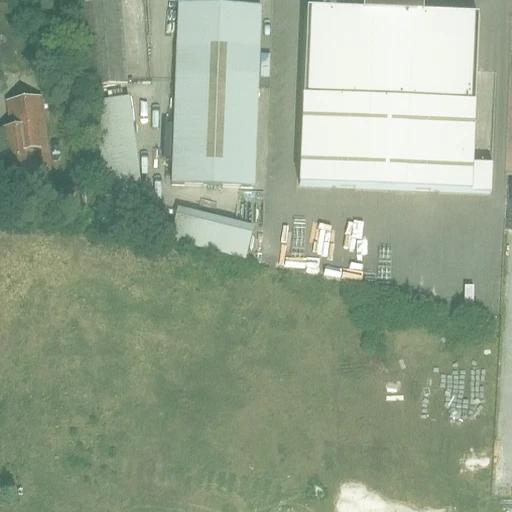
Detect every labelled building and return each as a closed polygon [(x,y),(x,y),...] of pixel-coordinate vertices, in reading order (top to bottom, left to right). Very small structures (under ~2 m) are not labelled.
[(89,84),(123,82),(116,0),(111,0),(82,2),(89,84)] [(260,8),(178,5),(171,186),(253,189),(260,8)] [(382,12),(362,6),(362,12),(307,10),(299,187),(490,195),(492,164),(472,163),(478,17),(422,15),(422,8),(402,13),(402,23),(382,22),(382,12)] [(126,96),(90,101),(105,221),(142,216),(126,96)] [(38,186),(50,184),(39,98),(14,101),(18,128),(0,129),(0,154),(5,191),(38,186)] [(246,260),(252,235),(175,216),(169,241),(246,260)] [(372,292),(372,273),(362,273),(362,292),(372,292)] [(185,393),(185,378),(147,378),(147,393),(185,393)] [(73,413),(69,424),(91,432),(95,422),(73,413)]
